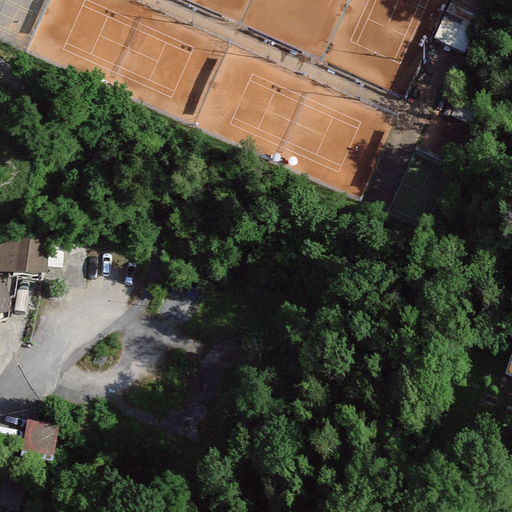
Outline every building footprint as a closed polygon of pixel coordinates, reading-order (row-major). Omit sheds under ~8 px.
[(55,242),(23,250),(20,286),(50,288),(55,242)] [(0,297),(12,294),(17,312),(20,286),(23,250),(0,255),(0,297)] [(0,362),(1,362),(0,357),(0,333),(16,329),(17,312),(12,294),(0,297),(0,362)] [(30,442),(27,464),(45,467),(49,445),(30,442)] [(22,511),(30,490),(11,484),(2,511),(4,511),(22,511)]
